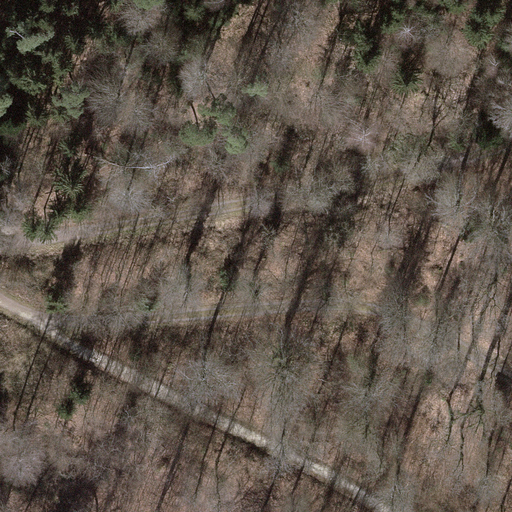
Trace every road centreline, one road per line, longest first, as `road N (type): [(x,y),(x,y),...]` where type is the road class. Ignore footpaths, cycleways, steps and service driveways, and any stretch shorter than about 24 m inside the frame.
road 1 (track): [(0,247),(413,180),(511,144)]
road 2 (track): [(51,325),(356,302),(431,325),(511,381)]
road 3 (track): [(0,294),(385,511)]
